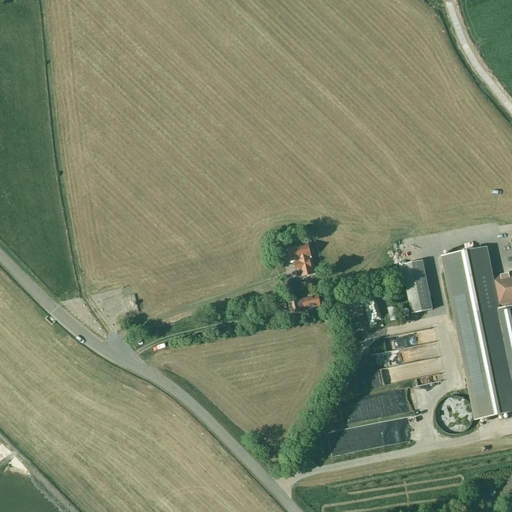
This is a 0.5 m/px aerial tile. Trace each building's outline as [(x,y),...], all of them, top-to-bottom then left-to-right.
[(311,257),(308,244),(287,249),(291,264),(293,263),(296,273),(300,272),(302,278),(313,275),(309,259),(308,258),(311,257)] [(444,259),(475,419),(511,412),(511,387),(508,368),(511,366),(511,274),(491,278),(486,251),(444,259)] [(422,261),(401,266),(411,315),(432,310),(422,261)] [(295,291),(292,280),(285,282),(289,298),(298,296),(297,291),(295,291)] [(310,281),(301,284),(303,291),(312,289),(310,281)] [(298,296),(285,299),(288,314),(301,311),(301,310),(303,310),(304,314),(316,312),(315,307),(319,306),(317,296),(299,299),(298,296)] [(124,301),(125,314),(133,313),(131,300),(124,301)] [(286,309),(285,302),(273,304),(274,311),(286,309)] [(422,358),(431,358),(432,350),(423,349),(422,358)] [(434,361),(423,365),(427,377),(438,374),(434,361)]
